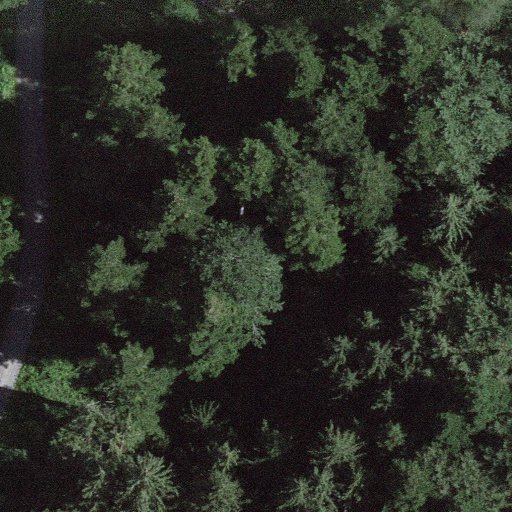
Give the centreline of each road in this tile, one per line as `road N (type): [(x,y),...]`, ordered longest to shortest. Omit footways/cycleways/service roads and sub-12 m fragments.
road 1 (track): [(39,0),(34,154),(41,260),(0,381)]
road 2 (track): [(193,0),(511,137)]
